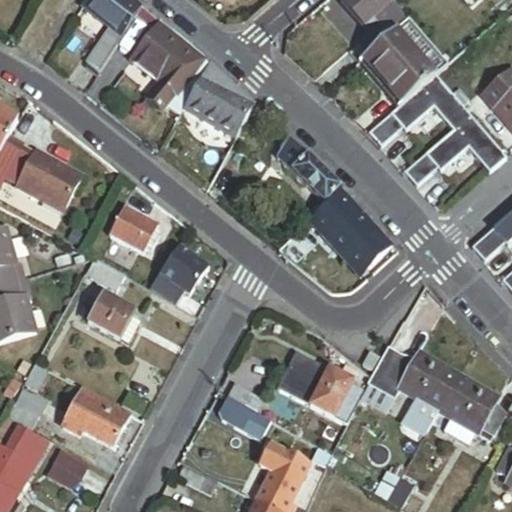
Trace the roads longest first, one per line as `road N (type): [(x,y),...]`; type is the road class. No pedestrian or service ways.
road 1 (residential): [(0,65),(262,263)]
road 2 (residential): [(262,263),(130,511)]
road 3 (residential): [(431,253),(239,55)]
road 4 (residential): [(262,263),(331,315),(354,320),(431,253)]
